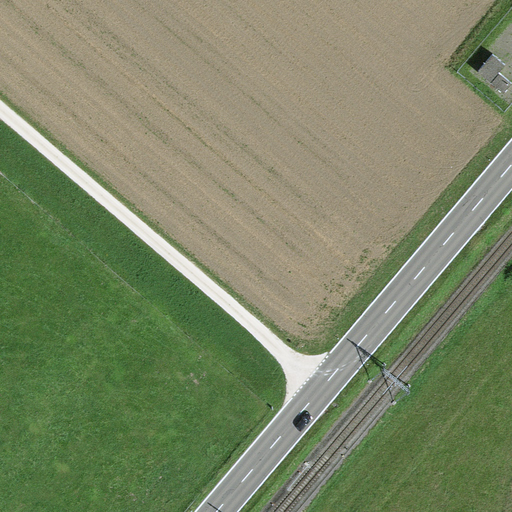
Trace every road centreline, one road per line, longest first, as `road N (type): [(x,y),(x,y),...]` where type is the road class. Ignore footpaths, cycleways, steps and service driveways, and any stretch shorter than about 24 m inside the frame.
road 1 (primary): [(217,511),(511,164)]
road 2 (track): [(0,110),(322,387)]
